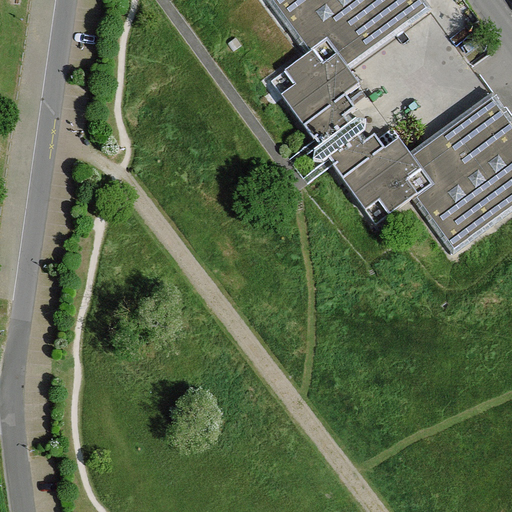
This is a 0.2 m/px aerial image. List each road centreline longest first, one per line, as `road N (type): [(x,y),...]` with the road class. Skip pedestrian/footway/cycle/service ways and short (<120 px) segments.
road 1 (residential): [(24,511),(9,393),(66,0)]
road 2 (track): [(45,142),(91,152),(116,172),(377,511)]
